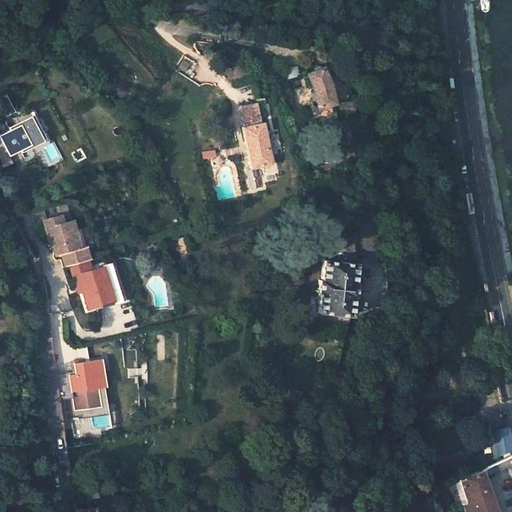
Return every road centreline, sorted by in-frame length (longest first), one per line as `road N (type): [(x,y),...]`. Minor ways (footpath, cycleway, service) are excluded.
road 1 (tertiary): [(452,0),(511,371)]
road 2 (unclassified): [(0,210),(37,292),(68,511)]
